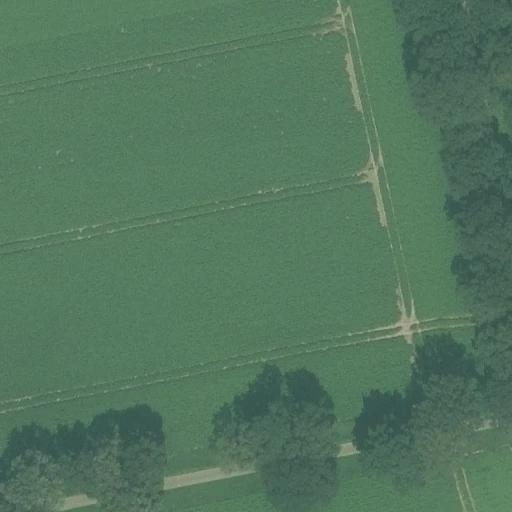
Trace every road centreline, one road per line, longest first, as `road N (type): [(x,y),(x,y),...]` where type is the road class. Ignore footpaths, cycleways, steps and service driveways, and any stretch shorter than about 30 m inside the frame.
road 1 (unclassified): [(41,511),(511,417)]
road 2 (residential): [(511,270),(457,0)]
